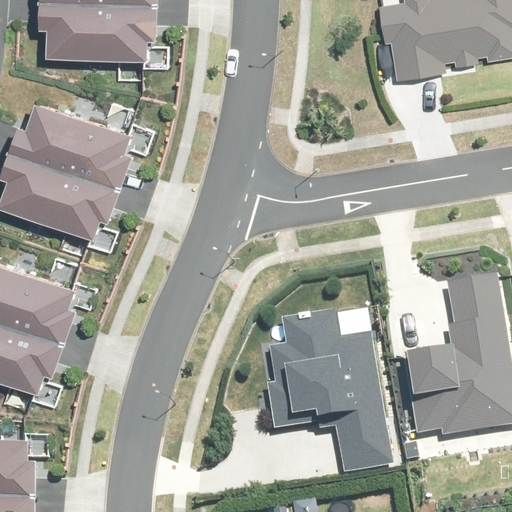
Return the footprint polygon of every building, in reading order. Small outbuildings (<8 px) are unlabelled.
[(29,0),(26,51),(41,52),(39,72),(140,80),(142,55),(149,56),(153,0),(29,0)] [(493,64),(511,59),(511,0),(441,0),(433,2),(432,0),(408,0),(409,2),(384,8),(396,59),(402,84),(451,73),(449,64),(460,61),(462,71),(486,65),(484,56),(490,54),(493,64)] [(133,134),(39,104),(31,126),(17,121),(0,172),(0,191),(9,194),(3,214),(99,245),(107,221),(113,223),(135,155),(128,152),(133,134)] [(79,286),(0,260),(0,381),(45,396),(52,373),(59,375),(81,306),(74,304),(79,286)] [(511,424),(511,370),(494,277),(443,287),(456,351),(403,361),(419,442),(511,424)] [(343,343),(338,315),(289,325),(293,346),(271,350),(277,378),(265,380),(275,433),(336,422),(346,476),(396,466),(371,338),(343,343)] [(37,437),(0,433),(0,511),(38,511),(43,456),(35,455),(37,437)]
